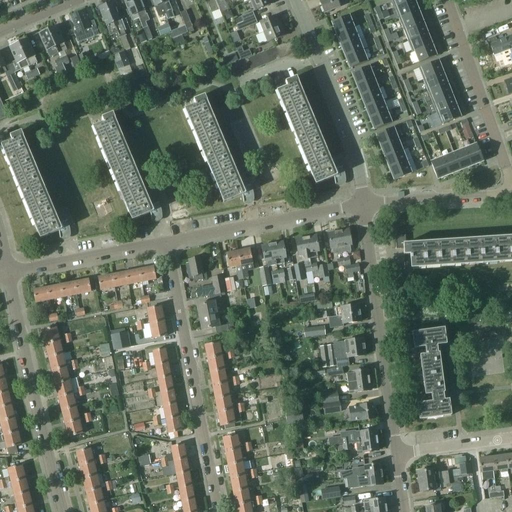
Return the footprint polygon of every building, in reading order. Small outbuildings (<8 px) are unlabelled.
[(133,21),(139,18),(132,0),(124,0),(128,11),(127,11),(129,16),(130,16),(133,21)] [(140,18),(142,24),(144,29),(148,27),(146,22),(150,20),(148,14),(146,15),(144,10),(146,9),(144,5),(142,5),(140,0),(132,0),(139,18),(140,18)] [(166,15),(160,0),(152,0),(155,7),(157,11),(158,11),(160,17),(162,16),(166,15)] [(160,0),(166,15),(168,20),(173,18),(171,13),(173,12),(168,0),(160,0)] [(218,11),(213,0),(206,0),(212,14),(218,11)] [(271,0),(253,0),(251,1),(255,11),(273,4),(271,0)] [(324,0),(320,2),(325,14),(340,8),(337,2),(342,0),(324,0)] [(413,0),(411,0),(396,6),(401,17),(418,10),(413,0)] [(126,36),(122,25),(120,21),(121,21),(120,19),(122,19),(120,14),(118,14),(113,3),(106,5),(117,34),(119,39),(126,36)] [(111,36),(117,34),(106,5),(99,8),(104,20),(103,20),(105,25),(106,25),(109,31),(111,36)] [(401,17),(405,28),(422,21),(418,10),(401,17)] [(92,28),(85,11),(71,16),(78,34),(92,28)] [(186,11),(181,13),(187,30),(193,28),(186,11)] [(239,31),(258,23),(253,12),(242,17),(244,22),(236,25),(239,31)] [(263,32),(282,25),(278,15),(259,22),(263,32)] [(332,23),(336,35),(354,28),(349,16),(332,23)] [(422,21),(405,28),(410,39),(427,33),(422,21)] [(168,24),(157,28),(160,36),(171,32),(168,24)] [(286,35),(282,25),(263,32),(268,43),(274,40),(286,35)] [(48,30),(58,54),(60,58),(68,55),(63,44),(64,43),(57,27),(48,30)] [(354,28),(336,35),(341,46),(358,39),(354,28)] [(180,36),(178,29),(172,31),(172,32),(169,34),(171,40),(180,36)] [(58,54),(48,30),(40,34),(47,51),(50,57),(58,54)] [(410,39),(414,51),(431,44),(427,33),(410,39)] [(146,42),(143,34),(137,36),(140,45),(146,42)] [(171,40),(173,47),(185,43),(182,36),(180,36),(171,40)] [(511,38),(511,39),(506,40),(506,39),(497,42),(498,43),(491,46),(491,45),(495,57),(496,57),(498,62),(507,59),(504,53),(510,50),(510,49),(511,48),(511,38)] [(341,46),(345,57),(362,50),(358,39),(341,46)] [(24,40),(22,41),(21,41),(20,43),(19,43),(29,67),(37,63),(34,56),(27,40),(26,40),(24,40)] [(287,43),(291,54),(297,52),(293,41),(287,43)] [(21,70),(29,67),(19,43),(17,44),(16,43),(14,44),(12,45),(12,47),(10,47),(16,60),(21,70)] [(291,54),(287,43),(281,45),(286,56),(291,54)] [(431,44),(414,51),(419,62),(436,56),(431,44)] [(286,56),(281,45),(276,48),(280,59),(286,56)] [(280,59),(276,48),(270,50),(275,61),(280,59)] [(275,61),(270,50),(265,52),(269,63),(275,61)] [(367,62),(362,50),(345,57),(350,69),(367,62)] [(124,52),(112,56),(117,70),(129,65),(124,52)] [(269,63),(265,52),(259,54),(264,65),(269,63)] [(224,66),(238,60),(235,53),(221,58),(224,66)] [(0,75),(5,73),(8,71),(5,65),(0,54),(0,75)] [(90,64),(86,54),(80,56),(84,66),(90,64)] [(264,65),(259,54),(254,56),(258,68),(264,65)] [(258,68),(254,56),(248,59),(252,70),(258,68)] [(58,68),(64,65),(69,63),(67,57),(56,62),(57,66),(58,68)] [(252,70),(248,59),(242,61),(247,72),(252,70)] [(425,79),(442,72),(437,60),(420,67),(425,79)] [(237,63),(241,74),(247,72),(242,61),(237,63)] [(241,74),(237,63),(231,66),(236,77),(241,74)] [(58,68),(57,66),(55,67),(60,78),(68,74),(64,65),(58,68)] [(356,85),(373,78),(369,66),(352,73),(356,85)] [(37,70),(31,72),(34,78),(40,75),(37,70)] [(34,78),(31,72),(26,75),(28,80),(34,78)] [(425,79),(429,90),(446,83),(442,72),(425,79)] [(8,78),(12,88),(19,85),(15,75),(16,75),(15,74),(8,78)] [(335,178),(328,161),(297,84),(299,83),(297,78),(286,82),(288,87),(277,92),(316,185),(335,178)] [(356,85),(361,96),(378,89),(373,78),(356,85)] [(451,94),(446,83),(429,90),(434,101),(451,94)] [(378,89),(361,96),(365,107),(382,101),(378,89)] [(434,101),(438,112),(455,106),(451,94),(434,101)] [(241,191),(236,179),(205,102),(207,101),(205,96),(194,100),(196,105),(185,110),(224,204),(241,197),(242,204),(243,205),(245,206),(246,206),(249,206),(251,204),(252,203),(252,201),(250,187),(241,191)] [(17,101),(12,103),(15,110),(20,108),(17,101)] [(365,107),(370,119),(387,112),(382,101),(365,107)] [(460,117),(455,106),(438,112),(443,124),(460,117)] [(391,123),(387,112),(370,119),(374,130),(391,123)] [(158,203),(149,207),(112,120),(115,118),(113,113),(102,118),(104,122),(93,127),(132,221),(149,214),(150,220),(151,221),(153,222),(154,222),(157,222),(158,221),(160,219),(160,218),(158,203)] [(376,135),(380,147),(398,140),(393,128),(376,135)] [(473,137),(470,128),(464,131),(462,132),(466,140),(473,137)] [(58,225),(53,214),(21,138),(24,136),(21,131),(10,136),(12,140),(1,145),(40,239),(57,232),(58,239),(59,240),(61,241),(62,241),(65,241),(67,239),(68,237),(68,236),(66,221),(58,225)] [(398,140),(380,147),(385,158),(402,151),(398,140)] [(465,149),(472,166),(483,161),(476,144),(465,149)] [(460,170),(472,166),(465,149),(454,153),(460,170)] [(385,158),(389,169),(407,162),(402,151),(385,158)] [(449,175),(460,170),(454,153),(442,158),(449,175)] [(438,180),(449,175),(442,158),(431,162),(438,180)] [(411,174),(407,162),(389,169),(394,180),(411,174)] [(348,230),(338,232),(342,253),(351,252),(349,246),(351,246),(348,230)] [(342,253),(338,232),(328,234),(331,250),(333,249),(334,255),(342,253)] [(306,238),(310,259),(318,258),(317,252),(319,252),(316,236),(306,238)] [(511,237),(410,244),(406,244),(405,236),(396,237),(397,250),(404,250),(404,255),(410,255),(411,269),(511,262),(511,237)] [(310,259),(306,238),(296,240),(297,244),(298,256),(299,256),(300,261),(304,260),(305,264),(308,285),(314,284),(313,273),(312,272),(311,265),(310,259)] [(283,243),(272,245),(276,266),(285,264),(284,259),(286,258),(283,243)] [(268,267),(276,266),(272,245),(262,247),(265,262),(267,262),(268,267)] [(253,264),(250,249),(238,251),(241,267),(253,264)] [(241,267),(238,251),(226,253),(229,269),(236,267),(238,280),(243,279),(241,267)] [(204,274),(201,258),(188,260),(192,277),(193,277),(195,282),(203,280),(202,275),(204,274)] [(301,264),(294,265),(297,281),(304,280),(301,264)] [(311,265),(312,272),(319,271),(320,279),(329,277),(327,265),(317,267),(317,264),(311,265)] [(359,272),(358,264),(344,267),(346,274),(359,272)] [(154,267),(139,270),(142,283),(156,280),(154,267)] [(293,269),(287,270),(290,282),(296,281),(293,269)] [(142,283),(139,270),(126,273),(128,285),(142,283)] [(112,276),(115,288),(128,285),(126,273),(112,276)] [(271,285),(268,273),(261,275),(263,287),(271,285)] [(115,288),(112,276),(99,278),(101,291),(115,288)] [(226,292),(223,276),(212,278),(215,295),(226,292)] [(233,278),(225,280),(227,290),(235,289),(233,278)] [(75,283),(77,295),(91,292),(89,280),(75,283)] [(63,298),(77,295),(75,283),(61,285),(63,298)] [(61,285),(47,288),(50,301),(63,298),(61,285)] [(36,303),(50,301),(47,288),(33,291),(36,303)] [(198,305),(200,318),(217,314),(215,302),(222,300),(221,294),(209,296),(211,302),(198,305)] [(337,317),(360,314),(359,306),(336,309),(337,317)] [(150,324),(164,321),(161,307),(147,309),(150,324)] [(217,314),(200,318),(203,330),(216,328),(217,334),(229,331),(228,325),(220,327),(217,314)] [(360,314),(337,317),(338,325),(344,324),(361,322),(360,314)] [(164,321),(150,324),(153,339),(167,337),(164,321)] [(324,327),(304,329),(305,338),(325,335),(324,327)] [(46,345),(59,341),(56,328),(42,331),(46,345)] [(444,329),(412,333),(414,349),(425,347),(426,355),(420,356),(422,376),(441,373),(439,353),(437,354),(436,346),(446,345),(444,329)] [(114,350),(132,347),(129,332),(111,336),(114,350)] [(331,360),(342,359),(366,356),(364,339),(340,342),(340,343),(335,343),(328,344),(329,346),(320,347),(323,368),(332,367),(331,360)] [(49,358),(62,355),(59,341),(46,345),(49,358)] [(206,345),(208,359),(222,357),(221,350),(219,343),(206,345)] [(155,365),(167,363),(165,349),(153,351),(155,365)] [(52,371),(66,368),(62,355),(49,358),(52,371)] [(103,359),(104,363),(106,371),(114,370),(112,357),(103,359)] [(222,357),(208,359),(211,373),(225,370),(222,357)] [(155,365),(158,379),(170,377),(167,363),(155,365)] [(55,384),(69,381),(66,368),(52,371),(55,384)] [(326,370),(327,377),(343,375),(342,368),(326,370)] [(211,373),(213,386),(227,384),(225,370),(211,373)] [(347,375),(348,385),(353,384),(353,382),(369,380),(368,370),(352,372),(352,374),(347,375)] [(441,373),(422,376),(425,395),(431,395),(432,402),(417,404),(419,420),(451,416),(449,400),(444,401),(443,393),(444,393),(441,373)] [(173,390),(170,377),(158,379),(161,392),(173,390)] [(370,391),(369,380),(353,382),(353,384),(348,385),(350,394),(356,394),(356,392),(370,391)] [(69,381),(55,384),(59,397),(72,394),(69,381)] [(216,400),(229,397),(227,384),(213,386),(214,389),(215,397),(216,400)] [(163,406),(175,404),(173,390),(161,392),(161,396),(163,406)] [(8,392),(0,394),(0,408),(11,406),(8,392)] [(62,410),(75,407),(73,396),(72,394),(59,397),(62,410)] [(323,404),(338,402),(336,394),(322,396),(323,404)] [(284,395),(285,405),(290,404),(293,404),(292,395),(290,395),(284,395)] [(216,400),(218,414),(232,411),(229,397),(216,400)] [(338,402),(323,404),(325,415),(339,413),(338,402)] [(163,406),(166,420),(178,417),(175,404),(163,406)] [(351,422),(362,421),(374,419),(372,404),(360,406),(349,407),(351,422)] [(0,408),(0,419),(1,422),(14,419),(11,406),(0,408)] [(62,410),(65,424),(79,420),(75,407),(62,410)] [(301,407),(290,409),(286,410),(287,418),(288,424),(304,421),(301,407)] [(232,411),(218,414),(221,426),(234,424),(232,411)] [(178,417),(166,420),(169,434),(181,431),(178,417)] [(14,419),(1,422),(4,435),(17,432),(14,419)] [(79,420),(65,424),(69,437),(82,434),(79,420)] [(135,425),(136,432),(145,430),(143,423),(135,425)] [(356,444),(377,441),(375,430),(360,432),(360,431),(354,432),(356,444)] [(17,432),(4,435),(7,448),(21,445),(17,432)] [(223,438),(226,452),(239,449),(237,436),(223,438)] [(304,449),(302,436),(291,437),(293,451),(304,449)] [(335,446),(337,446),(343,445),(342,439),(342,437),(341,437),(334,438),(335,446)] [(377,441),(356,444),(357,455),(363,454),(363,453),(378,451),(377,441)] [(174,461),(186,459),(183,445),(171,447),(174,461)] [(80,466),(93,462),(90,449),(76,452),(80,466)] [(239,449),(226,452),(228,466),(242,463),(239,449)] [(148,455),(137,458),(139,466),(150,464),(148,455)] [(506,456),(494,457),(495,466),(493,466),(493,472),(508,470),(506,456)] [(481,473),(493,472),(493,466),(495,466),(494,457),(479,459),(480,465),(480,466),(480,468),(481,468),(481,473)] [(186,459),(174,461),(177,475),(189,472),(186,459)] [(93,462),(80,466),(83,479),(97,476),(93,462)] [(242,463),(228,466),(231,479),(245,476),(242,463)] [(457,464),(458,477),(471,475),(469,463),(457,464)] [(365,468),(359,469),(353,470),(353,471),(340,472),(341,480),(347,479),(354,478),(360,477),(381,475),(380,464),(365,466),(365,468)] [(12,483),(25,479),(22,465),(8,469),(12,483)] [(419,482),(439,479),(438,470),(432,470),(417,472),(419,482)] [(179,488),(191,486),(189,472),(177,475),(179,488)] [(381,475),(360,477),(361,486),(367,485),(367,487),(383,485),(381,475)] [(97,476),(83,479),(87,492),(100,489),(97,476)] [(233,493),(247,490),(245,476),(231,479),(233,493)] [(303,478),(305,485),(314,483),(313,476),(303,478)] [(25,479),(12,483),(15,496),(29,493),(25,479)] [(439,479),(419,482),(420,492),(435,490),(435,489),(441,489),(439,479)] [(194,500),(191,486),(179,488),(182,502),(194,500)] [(322,500),(341,498),(339,487),(321,489),(322,500)] [(100,489),(87,492),(90,505),(103,502),(100,489)] [(236,507),(250,504),(247,490),(233,493),(236,507)] [(29,493),(15,496),(18,509),(32,506),(29,493)] [(132,503),(141,501),(140,495),(131,497),(132,503)] [(365,511),(386,509),(385,499),(369,501),(369,500),(363,501),(365,511)] [(196,511),(194,500),(182,502),(184,511),(183,511),(196,511)] [(105,511),(103,502),(90,505),(91,511),(105,511)]
